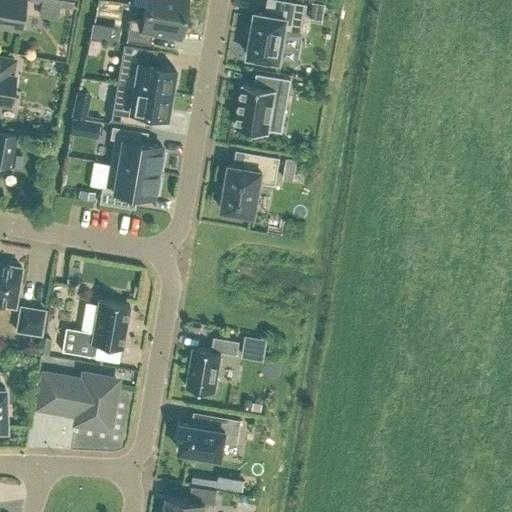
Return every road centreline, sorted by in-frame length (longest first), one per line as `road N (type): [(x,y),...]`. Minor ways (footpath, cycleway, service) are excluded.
road 1 (residential): [(164,251),(181,224),(217,0)]
road 2 (residential): [(130,469),(142,452),(172,284),(164,251)]
road 3 (residential): [(164,251),(0,222)]
